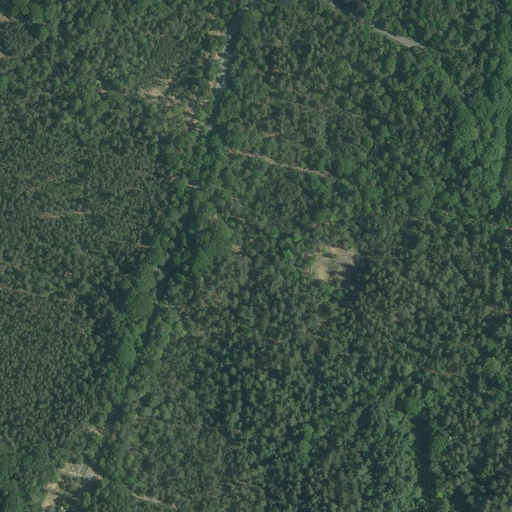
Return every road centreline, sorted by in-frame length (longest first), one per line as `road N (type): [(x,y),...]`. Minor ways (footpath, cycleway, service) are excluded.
road 1 (tertiary): [(76,511),(176,244),(227,38),(255,0)]
road 2 (track): [(0,288),(73,297),(88,117),(98,103),(189,125)]
road 3 (track): [(334,179),(329,245),(303,270),(323,295),(305,511)]
road 4 (track): [(484,380),(140,312)]
road 5 (track): [(497,226),(245,153),(210,131)]
road 6 (track): [(497,226),(473,511)]
road 7 (track): [(188,0),(101,23),(18,73),(0,69)]
road 8 (track): [(194,135),(0,80)]
road 9 (tertiary): [(327,0),(410,43),(511,53)]
